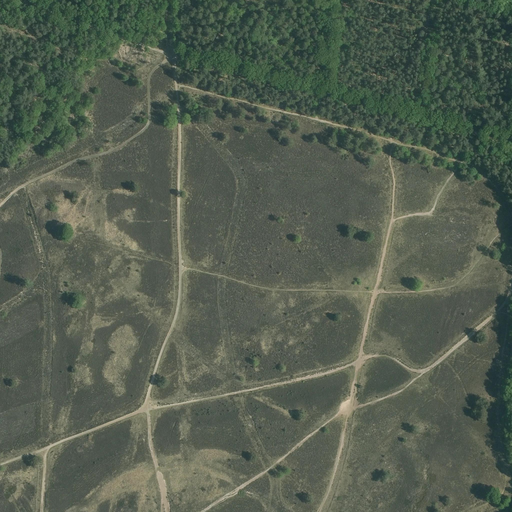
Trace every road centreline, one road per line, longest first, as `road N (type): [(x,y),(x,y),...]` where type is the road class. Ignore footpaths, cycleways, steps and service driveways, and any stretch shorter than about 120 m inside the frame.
road 1 (track): [(147,409),(377,355),(421,372),(508,300)]
road 2 (track): [(172,54),(179,297),(147,409)]
road 3 (track): [(511,143),(172,54)]
road 4 (unknown): [(167,53),(150,74),(144,129),(22,185),(0,204)]
road 5 (track): [(167,53),(20,0)]
road 6 (track): [(419,120),(430,0)]
road 7 (track): [(314,119),(329,0)]
